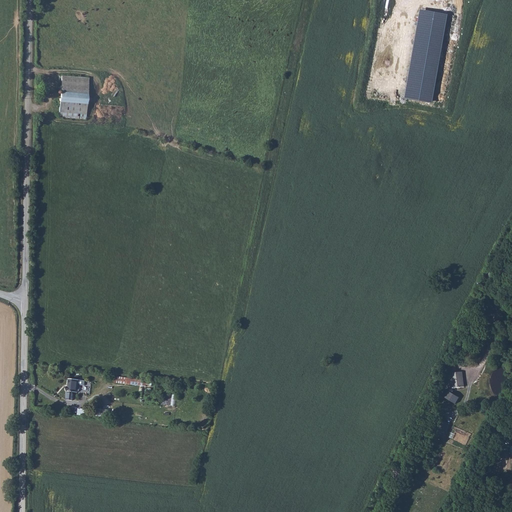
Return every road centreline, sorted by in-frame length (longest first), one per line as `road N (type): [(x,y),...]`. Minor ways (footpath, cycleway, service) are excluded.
road 1 (track): [(307,0),(233,340)]
road 2 (tertiary): [(29,0),(25,300)]
road 3 (tertiary): [(25,300),(22,511)]
